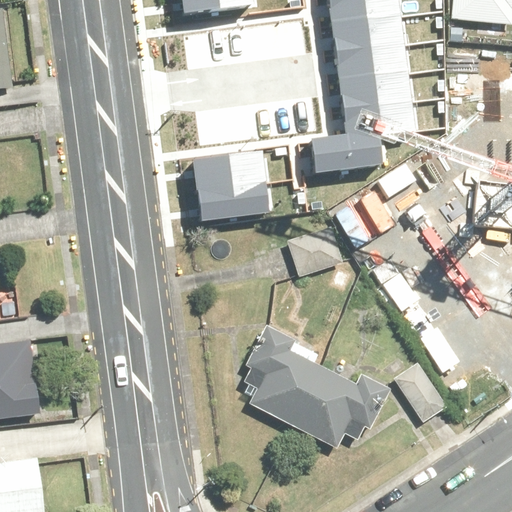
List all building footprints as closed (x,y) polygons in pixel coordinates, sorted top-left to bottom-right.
[(265,0),(266,1),(245,4),(248,34),(241,35),(243,49),(251,48),(252,56),(272,54),(271,49),(350,39),(346,5),(339,6),(338,0),(265,0)] [(511,0),(444,0),(442,24),(504,29),(505,13),(511,13),(511,0)] [(414,32),(383,30),(381,51),(413,53),(414,32)] [(511,95),(497,91),(491,112),(511,117),(511,95)] [(291,116),(203,134),(217,200),(269,190),(272,208),(308,201),(291,116)] [(388,166),(371,142),(332,170),(349,193),(388,166)] [(357,217),(337,229),(372,284),(395,269),(391,262),(411,249),(396,226),(372,241),(357,217)] [(324,230),(282,245),(295,282),(337,267),(324,230)] [(472,232),(396,286),(430,334),(443,325),(454,341),(491,315),(481,301),(508,282),(472,232)] [(319,354),(258,326),(237,371),(242,374),(237,385),(242,387),(238,397),(244,400),(239,411),(329,452),(336,436),(349,442),(355,428),(366,434),(384,394),(355,381),(351,390),(311,371),(319,354)] [(0,423),(37,418),(26,339),(0,342),(0,423)] [(411,366),(386,382),(414,425),(439,410),(411,366)] [(39,511),(32,460),(0,464),(0,511),(39,511)]
